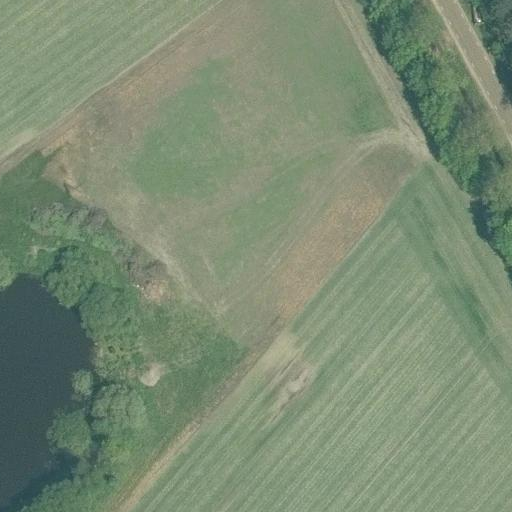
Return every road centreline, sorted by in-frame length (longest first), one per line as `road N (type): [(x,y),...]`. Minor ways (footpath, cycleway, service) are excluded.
road 1 (tertiary): [(511,128),(440,0)]
road 2 (track): [(418,143),(464,199),(511,174)]
